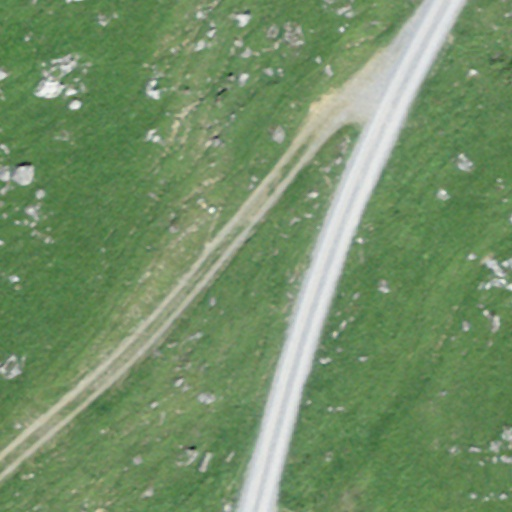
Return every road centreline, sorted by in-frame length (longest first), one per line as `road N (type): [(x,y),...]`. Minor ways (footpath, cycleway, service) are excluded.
road 1 (track): [(441,0),(411,39),(300,318),(256,511)]
road 2 (track): [(388,98),(345,112),(96,400),(0,472)]
